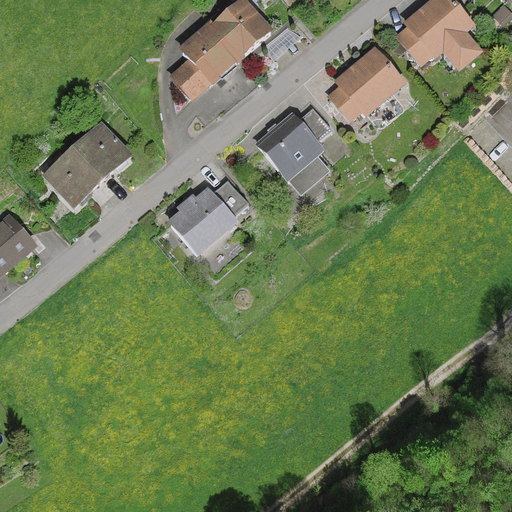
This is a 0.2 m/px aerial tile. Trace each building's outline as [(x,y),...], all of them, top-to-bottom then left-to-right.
[(459,39),(469,30),(444,0),(442,0),(429,12),(422,13),(420,19),(405,31),(407,33),(395,43),(418,70),(429,60),(431,62),(441,53),(458,72),(475,58),(459,39)] [(238,64),(268,38),(241,6),(210,32),(238,64)] [(493,19),(501,28),(510,20),(502,11),(493,19)] [(206,87),(209,89),(238,64),(210,32),(181,57),(190,67),(171,84),(188,103),(206,87)] [(385,100),(400,88),(374,57),(360,69),(353,71),(351,77),(336,89),(339,93),(328,103),(347,126),(359,116),(362,120),(377,107),(383,106),(385,100)] [(315,150),(330,137),(311,114),(296,127),(291,121),(256,150),(285,184),(320,155),(315,150)] [(126,163),(98,133),(72,156),(100,187),(126,163)] [(45,180),(73,211),(100,187),(72,156),(45,180)] [(178,215),(181,219),(169,229),(195,259),(233,227),(231,224),(247,211),(226,186),(210,199),(207,196),(195,206),(193,203),(178,215)] [(0,278),(31,253),(7,224),(0,229),(0,278)]
